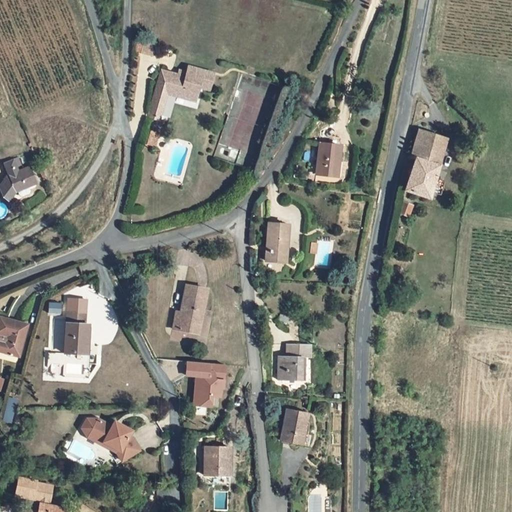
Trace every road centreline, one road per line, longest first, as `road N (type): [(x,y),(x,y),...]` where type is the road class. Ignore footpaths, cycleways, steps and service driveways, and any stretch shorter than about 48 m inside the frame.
road 1 (tertiary): [(424,0),(363,319),(359,511)]
road 2 (unclassified): [(107,236),(127,247),(235,215),(289,149),(361,0)]
road 3 (track): [(0,247),(68,203),(121,110)]
road 4 (unclassified): [(121,110),(127,171),(107,236)]
